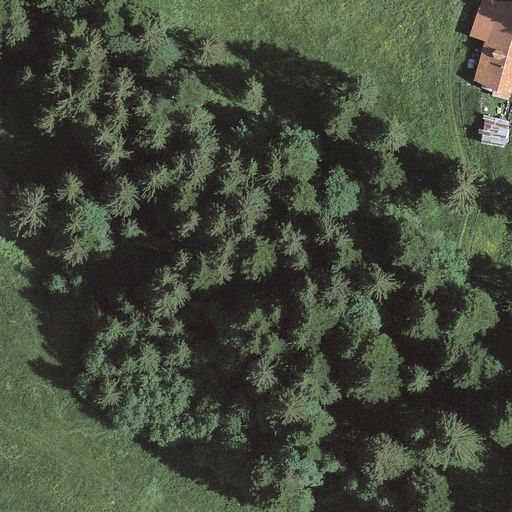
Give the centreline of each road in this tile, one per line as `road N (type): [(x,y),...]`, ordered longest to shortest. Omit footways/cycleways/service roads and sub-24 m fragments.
road 1 (track): [(465,0),(452,65),(479,207),(448,275),(325,334)]
road 2 (track): [(124,511),(63,451),(0,418)]
